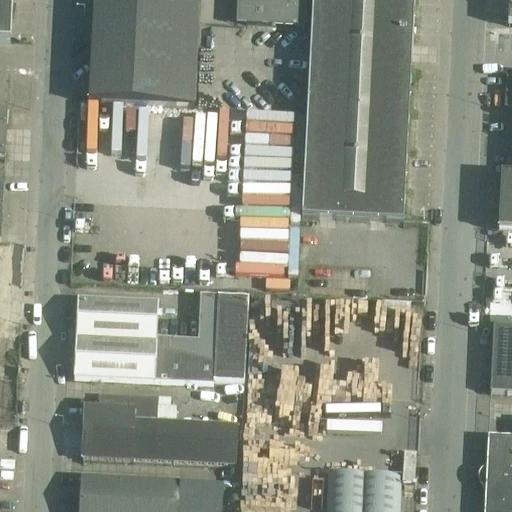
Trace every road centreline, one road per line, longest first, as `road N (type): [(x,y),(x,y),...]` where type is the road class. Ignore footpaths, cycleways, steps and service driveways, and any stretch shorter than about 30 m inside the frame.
road 1 (unclassified): [(27,511),(58,0)]
road 2 (unclassified): [(446,511),(469,0)]
road 3 (unknown): [(200,278),(185,130),(159,138),(154,265),(172,274)]
road 4 (unknown): [(251,50),(283,52),(293,65),(291,266),(275,280),(245,282)]
road 5 (unknown): [(251,50),(245,282)]
